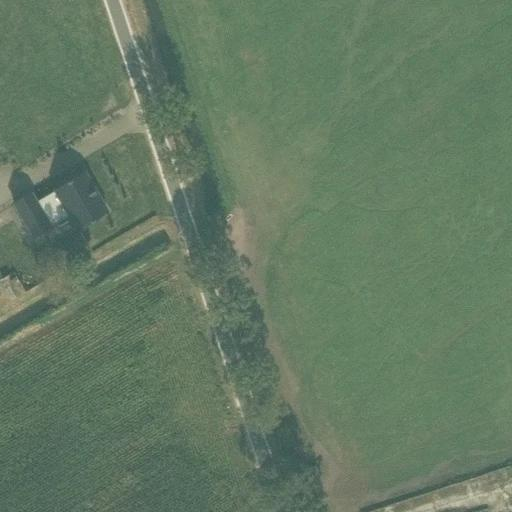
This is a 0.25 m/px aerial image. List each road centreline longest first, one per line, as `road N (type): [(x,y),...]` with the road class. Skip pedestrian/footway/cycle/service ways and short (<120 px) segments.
road 1 (unclassified): [(281,511),(111,0)]
road 2 (track): [(0,361),(193,245)]
